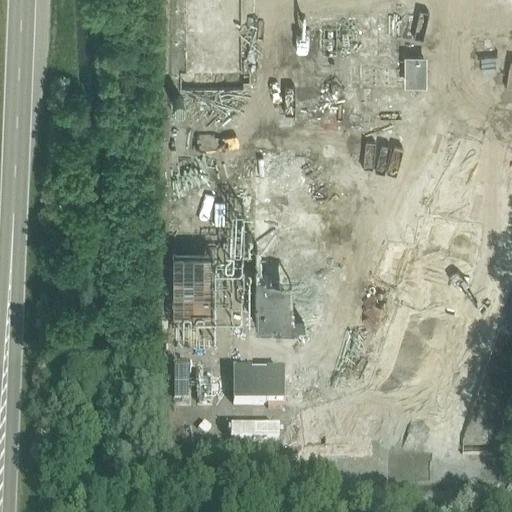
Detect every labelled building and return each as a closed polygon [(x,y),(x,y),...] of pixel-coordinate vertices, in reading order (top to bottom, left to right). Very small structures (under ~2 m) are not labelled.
[(426,88),(426,59),(406,59),(406,68),(360,68),(360,114),(363,114),(365,114),(368,114),(370,114),(371,88),(426,88)] [(172,125),(173,241),(211,240),(211,125),(172,125)] [(253,326),(320,326),(320,158),(253,158),(253,326)] [(511,176),(510,174),(505,169),(501,168),(497,167),(488,168),(482,171),(479,174),(476,178),(475,185),(475,193),(477,196),(479,200),(485,205),(492,207),(497,207),(501,206),(508,202),(511,196),(511,176)] [(494,257),(494,256),(493,248),(491,244),(488,240),(482,236),(475,233),(471,233),(466,234),(463,236),(458,238),(454,245),(452,248),(451,253),(452,260),(454,265),(456,268),(462,273),(466,275),(470,276),(479,275),(486,271),(489,268),(492,264),(494,257)] [(173,254),(173,336),(211,336),(212,254),(173,254)] [(432,320),(435,331),(440,337),(446,340),(454,341),(461,338),(466,333),(469,325),(468,318),(464,311),(458,306),(450,305),(442,307),(435,314),(432,320)] [(448,393),(448,392),(447,387),(444,381),(442,378),(439,376),(432,374),(427,373),(424,374),(417,377),(412,381),(410,387),(410,394),(413,401),(416,405),(422,409),(428,411),(436,410),(442,406),(446,401),(447,397),(448,393)]
